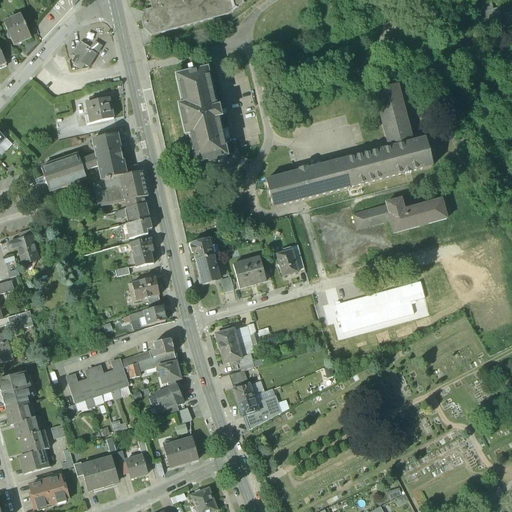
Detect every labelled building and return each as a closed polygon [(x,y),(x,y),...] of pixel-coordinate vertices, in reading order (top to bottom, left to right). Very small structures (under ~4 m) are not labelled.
[(71,0),(73,8),(80,0),(71,0)] [(149,0),(152,9),(144,11),(141,22),(143,30),(151,37),(229,16),(244,4),(242,0),(149,0)] [(485,2),(489,20),(497,18),(492,0),(485,2)] [(334,4),(325,19),(367,43),(375,27),(334,4)] [(24,24),(21,17),(4,25),(8,33),(6,34),(9,39),(10,39),(13,47),(31,39),(26,27),(25,24),(24,24)] [(90,49),(80,43),(73,54),(78,57),(76,61),(83,65),(89,69),(102,48),(94,43),(90,49)] [(15,56),(10,46),(5,48),(10,58),(15,56)] [(207,70),(175,77),(182,106),(178,107),(185,137),(189,136),(195,165),(208,162),(208,165),(216,163),(215,161),(228,158),(219,119),(221,119),(219,108),(216,108),(207,70)] [(389,149),(307,170),(306,168),(298,170),(299,172),(265,181),(273,209),(403,175),(403,176),(412,173),(432,167),(425,140),(413,143),(398,86),(374,92),(389,149)] [(99,97),(88,99),(89,104),(86,104),(88,116),(85,117),(87,126),(114,120),(109,99),(100,101),(99,97)] [(96,156),(80,163),(78,156),(41,169),(49,193),(86,180),(83,173),(97,168),(101,182),(109,180),(120,178),(126,176),(117,135),(93,141),(93,142),(96,156)] [(5,151),(1,156),(6,161),(12,154),(7,149),(5,151)] [(126,176),(120,178),(126,203),(125,203),(127,209),(146,205),(144,198),(148,198),(142,173),(126,176)] [(120,178),(109,180),(101,182),(91,184),(97,209),(125,203),(126,203),(120,178)] [(404,211),(401,200),(386,204),(386,207),(353,216),(355,223),(381,216),(383,224),(390,222),(393,234),(446,220),(441,200),(404,211)] [(127,209),(124,210),(126,216),(128,215),(131,225),(149,220),(146,205),(127,209)] [(131,225),(126,226),(129,241),(148,236),(147,232),(152,231),(149,220),(131,225)] [(35,229),(18,235),(20,241),(32,238),(37,237),(35,229)] [(10,249),(12,250),(17,248),(23,266),(38,261),(32,238),(20,241),(10,244),(9,245),(8,246),(9,248),(10,249)] [(208,240),(189,245),(192,255),(194,254),(196,262),(213,257),(208,240)] [(152,243),(142,245),(141,242),(130,245),(136,269),(153,265),(151,253),(154,252),(152,243)] [(226,246),(217,249),(219,255),(228,253),(226,246)] [(292,251),(298,273),(304,272),(297,246),(291,248),(291,251),(292,251)] [(291,248),(283,251),(283,253),(276,255),(282,278),(298,273),(292,251),(291,251),(291,248)] [(213,257),(196,262),(202,286),(215,283),(215,280),(220,279),(214,257),(213,257)] [(259,259),(233,266),(240,290),(266,283),(263,273),(259,259)] [(16,265),(8,273),(10,279),(19,276),(16,265)] [(128,269),(115,272),(117,279),(130,276),(128,269)] [(263,273),(266,283),(272,281),(269,271),(263,273)] [(155,279),(128,285),(132,303),(147,299),(159,297),(159,296),(155,279)] [(234,291),(230,279),(220,282),(224,294),(234,291)] [(0,285),(0,295),(14,291),(12,282),(0,285)] [(336,306),(343,333),(413,315),(410,302),(424,299),(420,284),(336,306)] [(159,297),(147,299),(149,307),(160,303),(159,297)] [(162,308),(144,312),(146,317),(148,326),(166,322),(162,308)] [(30,312),(19,315),(21,321),(31,318),(30,312)] [(144,312),(133,316),(134,320),(146,317),(144,312)] [(7,319),(9,325),(20,322),(21,321),(19,315),(7,319)] [(22,330),(20,322),(9,325),(5,326),(7,334),(22,330)] [(254,325),(247,326),(250,337),(257,335),(254,325)] [(247,326),(234,330),(238,345),(251,341),(250,337),(247,326)] [(230,331),(229,327),(221,330),(222,333),(216,335),(220,350),(238,345),(234,330),(230,331)] [(6,334),(0,335),(0,364),(14,361),(6,334)] [(171,340),(153,345),(154,350),(152,351),(152,352),(154,359),(174,354),(171,340)] [(252,346),(251,341),(238,345),(241,356),(250,354),(254,353),(252,346)] [(238,345),(220,350),(224,365),(230,363),(231,367),(239,364),(238,361),(242,360),(241,356),(238,345)] [(152,352),(138,357),(140,363),(150,360),(154,359),(152,352)] [(176,363),(174,354),(154,359),(150,360),(140,363),(137,364),(137,365),(138,372),(158,367),(176,363)] [(253,362),(250,354),(241,356),(242,360),(238,361),(239,364),(241,372),(254,368),(253,362)] [(138,357),(126,361),(128,368),(137,365),(137,364),(140,363),(138,357)] [(265,359),(253,362),(254,368),(266,365),(265,359)] [(125,381),(122,370),(121,362),(111,366),(113,373),(108,375),(118,402),(122,400),(120,393),(128,390),(125,381)] [(176,363),(158,367),(159,373),(157,374),(158,379),(161,378),(162,385),(168,383),(169,387),(176,385),(175,382),(181,380),(176,363)] [(128,368),(122,370),(125,381),(140,378),(138,372),(137,365),(128,368)] [(118,402),(108,375),(103,377),(100,369),(92,372),(101,399),(111,396),(114,403),(118,402)] [(101,399),(92,372),(84,374),(87,382),(83,383),(92,411),(96,409),(93,401),(101,399)] [(244,372),(229,376),(234,390),(233,391),(234,391),(245,387),(244,384),(248,382),(244,372)] [(27,373),(0,380),(0,389),(6,411),(29,405),(28,399),(34,397),(27,373)] [(92,411),(83,383),(79,384),(76,377),(68,380),(77,407),(85,404),(88,412),(92,411)] [(245,387),(234,391),(233,391),(234,390),(233,390),(232,392),(233,391),(238,404),(254,398),(249,386),(250,385),(249,385),(245,387)] [(176,387),(155,395),(159,407),(181,398),(176,387)] [(276,397),(262,402),(260,407),(258,407),(254,398),(238,404),(243,416),(242,418),(243,418),(243,417),(244,417),(247,417),(249,421),(246,422),(246,423),(259,419),(261,425),(282,414),(276,397)] [(181,398),(159,407),(164,418),(176,414),(185,410),(181,399),(181,398)] [(33,419),(29,405),(6,411),(11,427),(14,426),(18,440),(20,439),(42,433),(41,433),(37,418),(33,419)] [(185,410),(176,414),(180,426),(192,421),(187,409),(185,410)] [(259,419),(246,423),(249,431),(261,425),(259,419)] [(115,434),(124,431),(120,420),(112,423),(115,434)] [(62,427),(51,430),(54,441),(66,438),(62,427)] [(42,433),(20,439),(25,456),(19,457),(25,476),(48,469),(43,452),(49,450),(43,432),(41,433),(42,433)] [(106,440),(111,455),(117,454),(112,438),(106,440)] [(192,439),(163,447),(169,469),(198,461),(198,460),(192,440),(192,439)] [(148,453),(144,441),(138,443),(141,455),(148,453)] [(69,451),(64,452),(67,463),(72,462),(69,451)] [(112,456),(96,461),(104,488),(119,484),(112,456)] [(142,457),(134,460),(135,462),(126,465),(131,480),(147,475),(142,457)] [(104,488),(96,461),(81,465),(80,465),(83,476),(88,493),(104,488)] [(67,463),(61,465),(63,471),(74,467),(72,462),(67,463)] [(80,465),(81,465),(81,464),(74,466),(78,477),(83,476),(80,465)] [(60,478),(29,487),(32,495),(30,496),(34,510),(69,500),(64,486),(63,486),(60,478)] [(387,493),(389,500),(401,496),(399,488),(387,493)] [(209,490),(191,497),(196,511),(214,511),(217,511),(209,490)]
